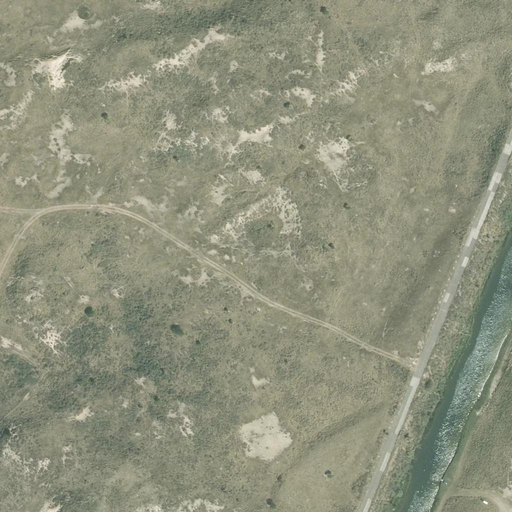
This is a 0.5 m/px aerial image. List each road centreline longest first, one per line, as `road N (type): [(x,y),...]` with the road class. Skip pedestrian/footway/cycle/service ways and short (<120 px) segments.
road 1 (track): [(0,271),(38,212),(107,208),(149,223),(261,299),(420,366)]
road 2 (track): [(360,511),(511,140)]
